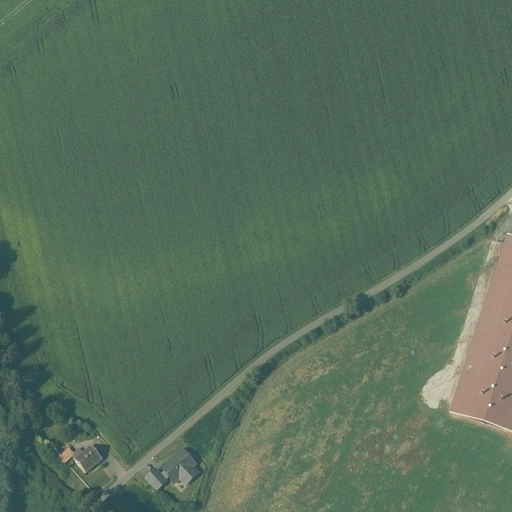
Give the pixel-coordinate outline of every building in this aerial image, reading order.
[(511,238),(506,236),(450,415),(511,435),(511,238)] [(63,455),(57,449),(53,453),(58,459),(63,455)] [(101,461),(90,449),(74,462),(85,475),(101,461)] [(75,456),(69,450),(63,455),(58,459),(64,466),(75,456)] [(182,453),(162,471),(174,485),(179,481),(185,487),(197,476),(191,470),(194,467),(182,453)] [(165,483),(155,472),(146,481),(155,492),(165,483)]
